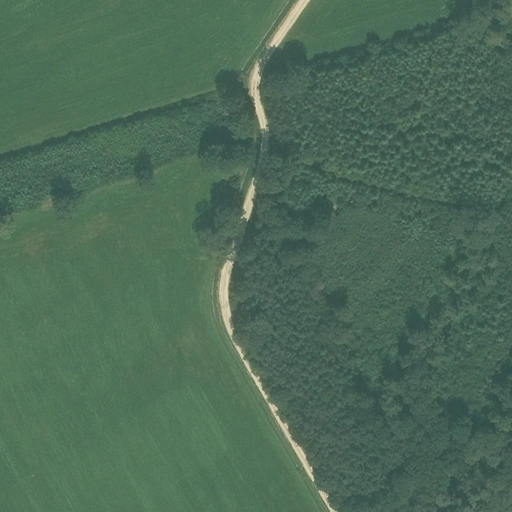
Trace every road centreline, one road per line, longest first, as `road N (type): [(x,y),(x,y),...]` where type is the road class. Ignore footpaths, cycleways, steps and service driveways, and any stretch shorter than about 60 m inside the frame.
road 1 (track): [(303,0),(252,80),(268,149),(218,290),(232,330),(336,511)]
road 2 (track): [(511,277),(491,239),(489,213),(268,149)]
